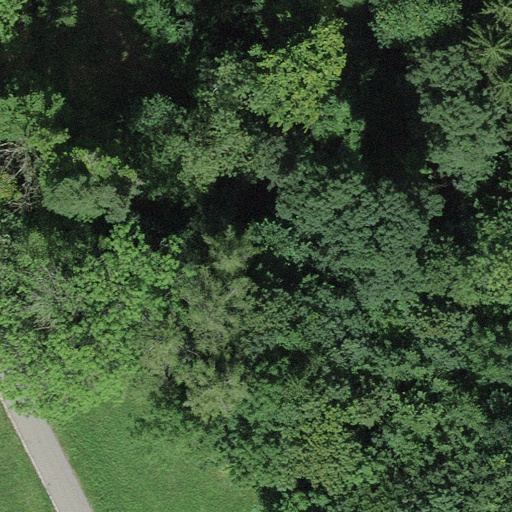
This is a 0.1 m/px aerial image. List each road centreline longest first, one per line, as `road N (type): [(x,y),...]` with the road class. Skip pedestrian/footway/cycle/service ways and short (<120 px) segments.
road 1 (track): [(104,0),(223,166),(511,374)]
road 2 (unclassified): [(73,511),(0,363)]
